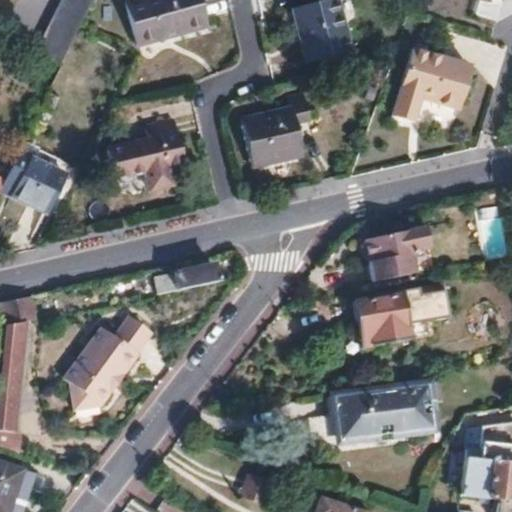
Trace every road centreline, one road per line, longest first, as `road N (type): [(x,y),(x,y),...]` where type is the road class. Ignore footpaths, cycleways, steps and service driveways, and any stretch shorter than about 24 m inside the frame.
road 1 (residential): [(86,511),(267,281)]
road 2 (residential): [(258,227),(0,285)]
road 3 (residential): [(511,169),(321,212)]
